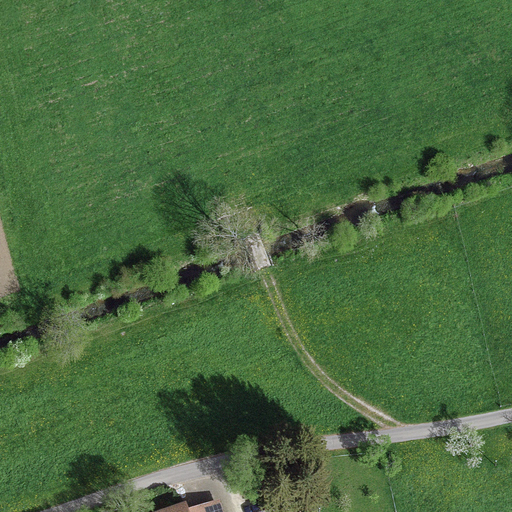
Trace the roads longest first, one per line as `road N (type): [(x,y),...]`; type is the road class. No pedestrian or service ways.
road 1 (unclassified): [(52,511),(247,455),(511,416)]
road 2 (track): [(415,436),(312,365),(289,329),(253,232)]
